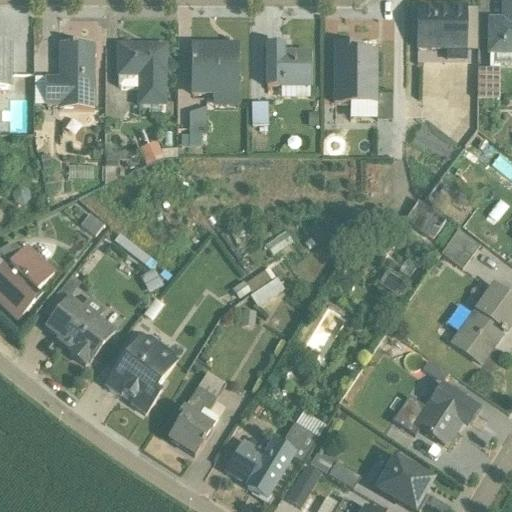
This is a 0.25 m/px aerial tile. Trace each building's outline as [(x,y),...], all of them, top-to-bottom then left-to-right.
[(511,68),(511,0),(502,0),(501,21),(486,21),(485,58),(488,59),(488,73),(476,73),(475,102),(498,102),(499,69),(511,68)] [(417,10),(416,14),(416,54),(444,54),(445,65),(463,65),(464,53),(475,53),(475,11),(464,11),(442,11),(417,10)] [(0,93),(8,94),(8,50),(8,49),(0,48),(0,93)] [(33,82),(33,109),(43,109),(44,110),(57,111),(57,113),(92,113),(92,50),(75,49),(75,48),(71,48),(71,49),(58,49),(58,81),(33,82)] [(164,50),(117,50),(117,90),(119,93),(136,93),(135,111),(148,111),(148,118),(171,118),(170,106),(164,106),(164,50)] [(236,50),(191,50),(190,99),(212,100),(212,110),(236,110),(236,50)] [(280,102),(308,102),(308,57),(281,57),(281,50),(266,50),(266,92),(280,93),(280,102)] [(350,50),(333,50),(332,108),(375,109),(375,125),(391,125),(391,99),(375,99),(375,57),(351,56),(350,50)] [(266,131),(266,108),(250,108),(250,131),(266,131)] [(205,139),(205,112),(188,118),(188,139),(180,139),(180,151),(199,151),(200,140),(205,139)] [(155,145),(138,153),(146,170),(162,162),(177,161),(176,152),(159,153),(155,145)] [(104,186),(116,184),(116,181),(123,182),(123,173),(117,173),(116,160),(113,151),(105,151),(104,186)] [(91,171),(67,171),(67,183),(91,183),(91,171)] [(10,198),(13,208),(23,210),(29,203),(26,194),(17,191),(10,198)] [(431,245),(445,226),(443,225),(442,225),(417,206),(403,225),(431,245)] [(105,232),(95,225),(88,235),(97,242),(105,232)] [(273,258),(292,243),(285,234),(266,249),(273,258)] [(440,259),(461,274),(478,251),(456,235),(440,259)] [(149,274),(155,267),(118,238),(113,245),(149,274)] [(0,310),(16,326),(41,298),(38,295),(54,276),(26,249),(20,255),(12,248),(0,254),(0,310)] [(242,286),(231,294),(237,304),(248,297),(250,298),(274,282),(267,272),(243,288),(242,286)] [(153,275),(139,283),(147,297),(161,290),(153,275)] [(386,275),(378,288),(395,299),(403,287),(386,275)] [(85,369),(113,334),(99,322),(104,314),(88,302),(80,311),(69,302),(80,288),(70,281),(41,317),(51,324),(45,332),(58,342),(56,344),(70,356),(68,358),(82,369),(85,369)] [(249,301),(256,312),(283,294),(275,283),(249,301)] [(495,292),(491,288),(470,318),(458,310),(444,329),(456,337),(449,347),(479,369),(503,335),(506,338),(511,329),(511,305),(502,298),(505,295),(497,289),(495,292)] [(162,310),(153,304),(142,320),(150,327),(162,310)] [(254,317),(241,316),(240,330),(253,332),(254,317)] [(143,341),(141,339),(104,391),(119,401),(122,397),(132,405),(129,409),(144,419),(160,397),(156,395),(177,365),(174,363),(172,357),(149,340),(143,341)] [(427,366),(420,375),(440,388),(446,379),(427,366)] [(225,389),(206,377),(173,426),(177,429),(167,445),(193,461),(217,422),(207,416),(225,389)] [(476,414),(438,390),(429,405),(428,404),(423,412),(407,402),(391,427),(413,441),(417,434),(447,453),(463,427),(466,430),(476,414)] [(301,467),(324,430),(302,417),(294,429),(292,428),(280,449),(271,444),(264,455),(257,451),(255,453),(243,446),(225,476),(247,489),(246,492),(264,503),(290,461),(301,467)] [(315,459),(308,470),(327,481),(336,465),(322,457),(319,462),(315,459)] [(388,461),(370,492),(405,511),(420,511),(426,501),(423,499),(431,486),(388,461)] [(359,482),(334,468),(327,481),(351,495),(359,482)] [(300,511),(319,480),(304,471),(285,505),(297,511),(300,511)]
